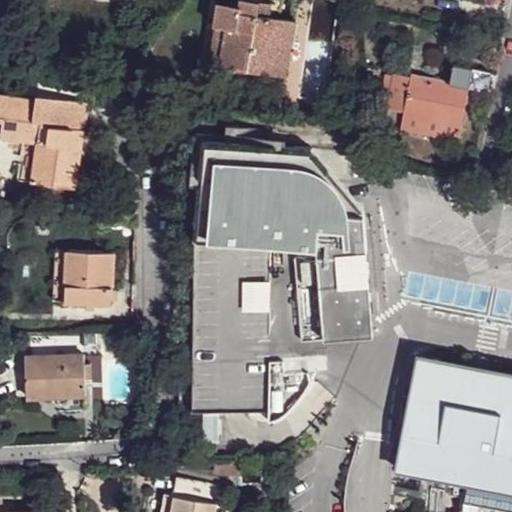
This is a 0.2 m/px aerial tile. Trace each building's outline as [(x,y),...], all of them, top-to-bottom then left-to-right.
[(227,26),(221,64),(286,76),(296,20),(271,16),(258,13),(260,0),(258,0),(241,0),(241,4),(219,1),(215,24),(227,26)] [(273,3),(260,0),(258,13),(271,16),(273,3)] [(214,24),(206,72),(219,74),(221,64),(227,26),(215,24),(214,24)] [(488,93),(493,71),(457,64),(453,87),(468,89),(488,93)] [(403,113),(411,79),(393,75),(387,110),(403,113)] [(461,127),(468,89),(453,87),(411,79),(403,113),(403,116),(461,127)] [(36,144),(31,182),(77,190),(90,103),(40,95),(39,99),(0,92),(0,120),(3,122),(1,138),(36,144)] [(461,127),(403,116),(400,133),(457,145),(461,127)] [(314,147),(205,135),(196,238),(296,247),(368,252),(365,210),(363,197),(314,147)] [(296,258),(296,247),(196,238),(193,412),(270,413),(270,361),(327,356),(325,339),(303,341),(296,258)] [(303,341),(325,339),(363,336),(374,335),(373,317),(370,280),(368,252),(296,247),(296,258),(303,341)] [(68,249),(66,300),(87,301),(96,301),(112,302),(114,251),(68,249)] [(26,356),(27,397),(63,395),(87,395),(86,379),(86,364),(85,354),(26,356)] [(511,511),(511,372),(425,358),(403,470),(469,482),(467,503),(511,510),(511,511)] [(215,461),(215,473),(240,475),(240,470),(241,460),(215,461)] [(175,495),(171,511),(215,511),(218,503),(221,485),(178,477),(175,495)] [(171,511),(175,495),(164,493),(160,511),(171,511)]
